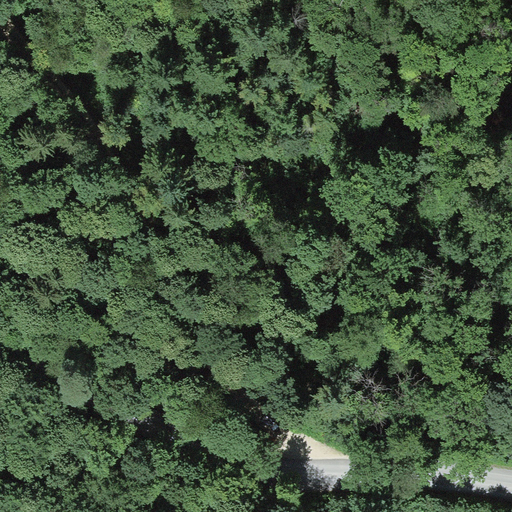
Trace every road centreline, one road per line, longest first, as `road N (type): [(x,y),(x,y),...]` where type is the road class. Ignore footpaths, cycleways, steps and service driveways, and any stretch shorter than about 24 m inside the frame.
road 1 (track): [(285,475),(144,257),(67,100),(0,21)]
road 2 (unclassified): [(511,478),(285,475),(39,378),(0,353)]
